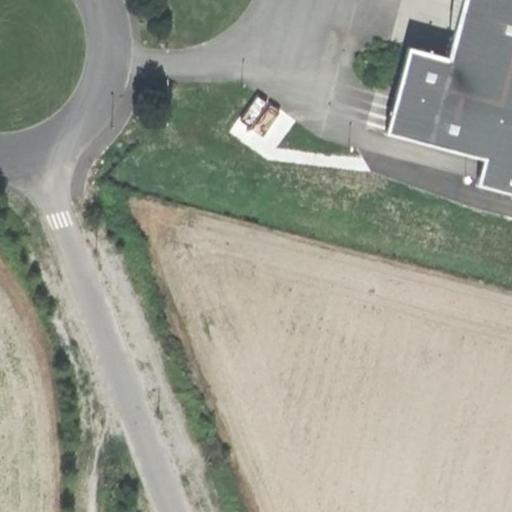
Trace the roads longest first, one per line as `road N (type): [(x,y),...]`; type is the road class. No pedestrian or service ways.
road 1 (unclassified): [(35,153),(169,511)]
road 2 (unclassified): [(35,153),(65,138),(103,89),(110,58),(98,0)]
